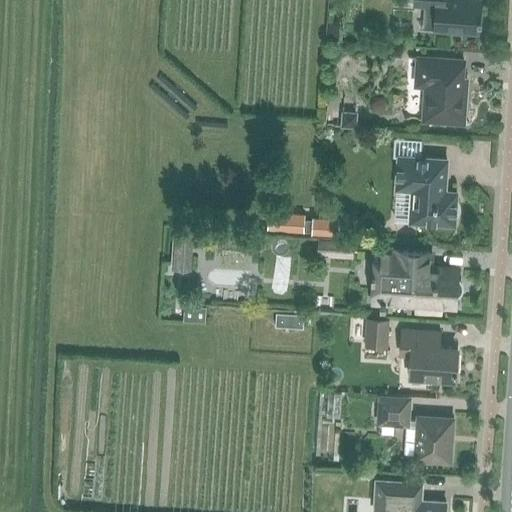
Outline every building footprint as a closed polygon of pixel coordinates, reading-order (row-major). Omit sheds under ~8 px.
[(437,7),(435,30),(479,33),(480,21),(482,21),(483,16),(480,16),(480,0),(415,0),(415,6),(437,7)] [(426,86),(424,120),(457,122),(460,122),(462,120),(464,118),(464,116),(466,91),(462,91),(464,61),(418,58),(416,85),(426,86)] [(356,130),(357,114),(341,113),(339,128),(356,130)] [(456,199),(457,192),(445,191),(447,159),(399,156),(397,188),(413,189),(411,221),(454,224),(455,218),(457,214),(458,210),(459,206),(458,202),(456,199)] [(269,211),(268,231),(304,233),(304,232),(312,232),(312,234),(339,235),(340,218),(313,216),(312,219),(305,218),(305,214),(269,211)] [(171,268),(191,269),(193,228),(174,227),(171,268)] [(354,239),(319,237),(317,254),(353,257),(354,239)] [(395,301),(417,303),(417,310),(440,311),(440,304),(455,305),(455,298),(456,298),(457,298),(458,297),(459,297),(459,296),(460,295),(461,295),(461,294),(462,293),(462,292),(463,291),(463,290),(463,289),(463,288),(463,287),(463,286),(463,285),(463,284),(462,283),(462,282),(461,281),(460,280),(460,279),(459,279),(458,278),(457,278),(456,277),(457,271),(429,269),(430,253),(394,250),(373,249),(370,299),(395,301)] [(207,306),(184,305),(183,320),(206,322),(207,306)] [(277,312),(276,325),(303,327),(304,314),(277,312)] [(369,320),(367,346),(386,347),(387,321),(369,320)] [(456,348),(424,346),(425,333),(401,331),(400,356),(410,356),(409,378),(453,381),(456,348)] [(380,406),(379,424),(407,425),(407,422),(407,419),(408,407),(408,398),(380,397),(380,406)] [(407,419),(407,425),(405,454),(417,455),(417,457),(449,460),(451,420),(419,418),(419,419),(407,419)] [(445,511),(446,502),(413,501),(414,484),(376,482),(374,506),(385,507),(384,511),(445,511)]
